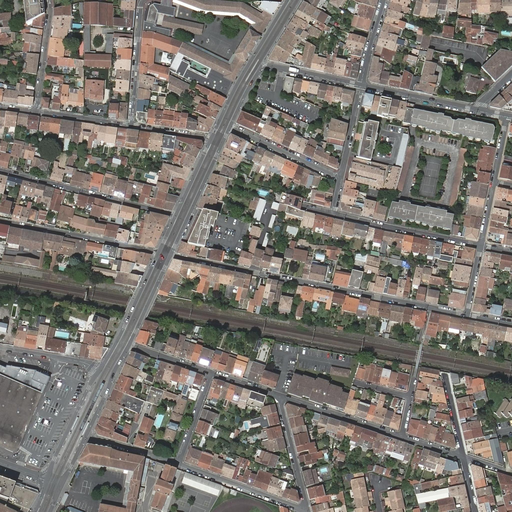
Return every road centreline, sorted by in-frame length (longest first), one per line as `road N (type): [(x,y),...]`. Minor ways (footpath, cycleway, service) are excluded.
road 1 (residential): [(465,315),(170,255)]
road 2 (residential): [(0,169),(175,216)]
road 3 (secondary): [(229,128),(264,66),(360,84)]
road 4 (residential): [(158,252),(0,221)]
road 5 (secondary): [(288,0),(210,140)]
road 6 (residential): [(480,245),(333,213)]
road 7 (residential): [(178,463),(307,511)]
road 8 (residential): [(402,436),(279,395)]
road 9 (residential): [(130,125),(141,0)]
road 10 (residential): [(340,177),(229,128)]
road 11 (secondary): [(170,255),(221,145)]
